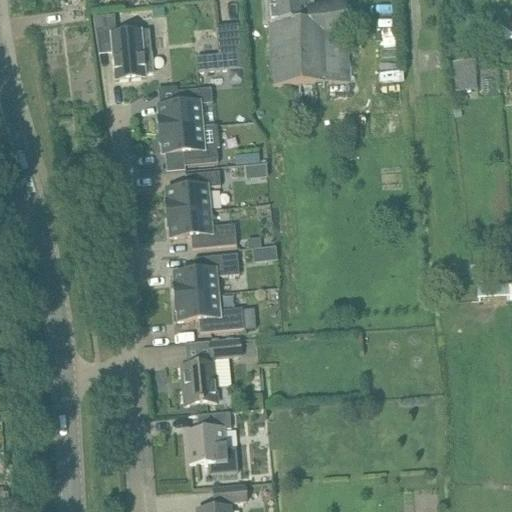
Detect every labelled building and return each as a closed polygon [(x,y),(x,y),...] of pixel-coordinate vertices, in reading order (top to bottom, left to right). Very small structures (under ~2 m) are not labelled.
[(273,88),(353,84),(345,5),(306,9),(305,0),(267,0),(270,26),(273,88)] [(115,83),(144,80),(144,76),(153,75),(149,32),(132,34),(132,35),(116,36),(114,17),(93,20),(97,46),(111,44),(115,83)] [(241,54),(238,27),(216,29),(215,29),(218,57),(241,54)] [(241,54),(218,57),(211,57),(195,59),(197,75),(242,70),(241,54)] [(477,90),(474,61),(451,63),(454,92),(477,90)] [(157,120),(158,133),(202,129),(200,107),(212,105),(211,91),(177,94),(178,107),(157,109),(158,120),(157,120)] [(202,129),(158,133),(160,147),(161,157),(183,155),(184,169),(218,166),(216,151),(204,152),(202,129)] [(353,162),(352,150),(333,150),(333,162),(353,162)] [(234,158),(235,168),(259,165),(258,156),(234,158)] [(266,167),(259,167),(259,177),(263,180),(267,180),(266,167)] [(165,204),(166,217),(210,213),(208,190),(220,189),(218,174),(185,177),(186,191),(164,193),(165,203),(165,204)] [(211,230),(210,213),(166,217),(168,231),(169,241),(190,239),(192,252),(236,248),(234,228),(211,230)] [(260,241),(247,242),(248,252),(261,251),(260,241)] [(275,250),(266,251),(268,264),(276,263),(275,250)] [(173,287),(174,301),(217,297),(216,280),(239,278),(237,257),(192,261),(194,275),(172,277),(173,287)] [(219,313),(217,297),(174,301),(175,314),(176,314),(177,325),(198,323),(200,336),(244,332),(242,312),(242,311),(219,313)] [(254,311),(242,312),(244,332),(256,331),(254,311)] [(239,342),(208,345),(210,361),(241,358),(239,342)] [(184,408),(204,407),(216,405),(212,366),(181,369),(184,408)] [(204,468),(206,467),(207,477),(236,475),(234,451),(224,452),(223,431),(234,430),(233,415),(213,416),(214,431),(186,434),(189,466),(204,465),(204,468)] [(214,509),(246,506),(244,489),(212,492),(214,509)]
